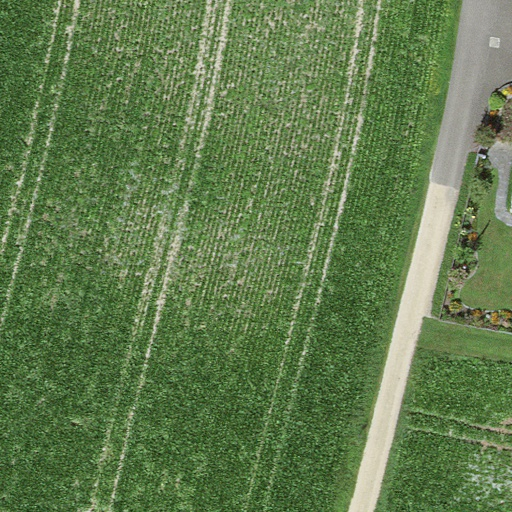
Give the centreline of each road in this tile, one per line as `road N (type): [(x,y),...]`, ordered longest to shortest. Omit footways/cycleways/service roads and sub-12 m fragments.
road 1 (track): [(361,511),(447,175)]
road 2 (residential): [(447,175),(481,0)]
